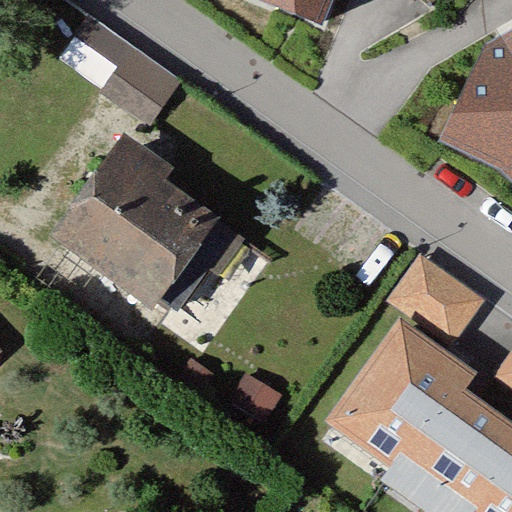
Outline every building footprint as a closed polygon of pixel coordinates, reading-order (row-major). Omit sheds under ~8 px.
[(246,0),(324,31),(335,0),(246,0)] [(95,9),(63,53),(155,118),(186,74),(95,9)] [(511,28),(486,44),(451,114),(437,145),(506,179),(511,184),(511,28)] [(176,161),(126,127),(53,231),(158,304),(220,215),(165,177),(176,161)] [(423,246),(393,295),(461,337),(491,288),(423,246)] [(478,370),(399,315),(326,419),(460,511),(511,511),(511,418),(466,386),(478,370)] [(511,351),(501,367),(511,374),(511,351)]
